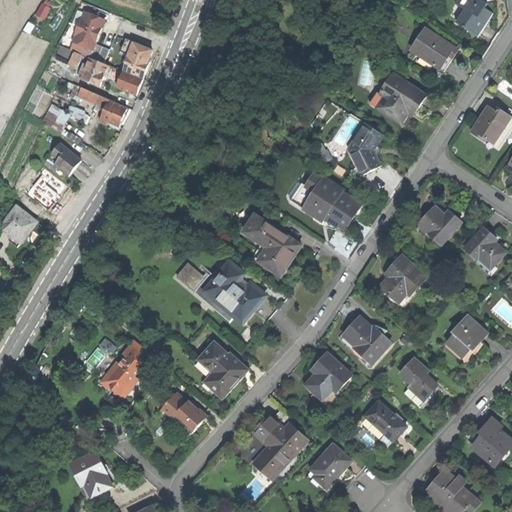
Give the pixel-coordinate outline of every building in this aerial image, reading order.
[(457,24),(478,38),(494,14),(486,9),(489,4),(486,2),(482,0),(459,0),(456,5),(466,11),(457,24)] [(460,49),(428,28),(413,49),(445,71),(453,60),(460,49)] [(124,74),(144,82),(148,73),(151,65),(150,64),(154,54),(128,43),(123,55),(131,58),(124,74)] [(56,62),(69,68),(75,54),(62,49),(56,62)] [(76,71),(83,57),(75,54),(69,68),(76,71)] [(83,82),(102,90),(105,81),(111,69),(92,61),(89,68),(85,66),(81,76),(85,78),(83,82)] [(387,96),(380,107),(404,123),(411,112),(415,115),(422,105),(428,95),(395,73),(382,93),(387,96)] [(109,126),(119,130),(123,122),(128,112),(110,104),(110,103),(83,90),(80,98),(97,106),(98,108),(106,111),(100,125),(107,129),(109,126)] [(54,103),(43,122),(63,133),(73,114),(54,103)] [(495,145),(505,130),(511,118),(499,110),(497,113),(489,108),(482,119),(472,133),(486,142),(487,140),(495,145)] [(367,123),(351,148),(365,174),(383,165),(377,154),(379,153),(380,149),(380,145),(377,144),(384,134),(367,123)] [(505,130),(495,145),(501,149),(511,134),(505,130)] [(48,163),(69,179),(75,172),(82,163),(61,147),(48,163)] [(316,194),(324,181),(315,175),(307,188),(316,194)] [(326,179),(324,181),(342,193),(343,191),(326,179)] [(342,193),(324,181),(316,194),(307,207),(305,211),(315,217),(322,221),(323,219),(327,221),(337,228),(339,225),(346,230),(354,217),(362,206),(342,193)] [(294,198),(307,207),(316,194),(307,188),(305,190),(301,188),(294,198)] [(438,206),(436,209),(445,217),(447,214),(438,206)] [(9,242),(18,250),(24,242),(38,225),(19,209),(7,223),(5,232),(9,235),(9,242)] [(436,209),(422,224),(444,244),(463,223),(456,216),(450,211),(447,214),(445,217),(436,209)] [(303,244),(256,214),(245,231),(269,246),(260,260),(282,275),(294,258),(303,244)] [(467,248),(479,259),(481,261),(492,270),(509,251),(498,242),(493,237),(495,235),(487,227),(467,248)] [(426,277),(403,256),(391,269),(395,272),(389,279),(382,287),(398,301),(407,291),(410,294),(426,277)] [(213,308),(218,302),(217,301),(220,298),(209,289),(214,283),(212,281),(212,279),(207,274),(204,277),(189,264),(177,278),(213,308)] [(214,283),(209,289),(220,298),(217,301),(218,302),(243,324),(256,310),(267,296),(252,285),(251,287),(242,280),(245,275),(233,264),(220,280),(218,278),(214,283)] [(467,363),(476,352),(485,343),(483,341),(490,333),(470,315),(456,331),(459,333),(447,345),(467,363)] [(354,323),(346,333),(366,351),(364,353),(373,361),(392,340),(384,334),(386,332),(376,323),(374,327),(361,316),(354,323)] [(107,338),(102,344),(113,355),(118,349),(107,338)] [(215,340),(199,359),(218,376),(210,386),(224,398),(236,384),(246,373),(243,370),(247,365),(232,352),(230,353),(215,340)] [(116,365),(104,380),(124,396),(131,387),(136,381),(134,379),(138,374),(140,376),(155,357),(135,341),(120,360),(122,361),(117,367),(116,365)] [(317,365),(320,368),(315,374),(307,383),(315,391),(324,399),(338,383),(341,386),(352,374),(328,352),(317,365)] [(411,386),(426,400),(433,392),(440,385),(428,374),(430,371),(416,358),(402,374),(413,384),(411,386)] [(178,393),(164,407),(192,432),(199,425),(206,417),(189,401),(188,401),(178,393)] [(367,415),(394,440),(401,432),(407,425),(380,401),(367,415)] [(264,451),(256,460),(273,476),(308,438),(290,422),(286,427),(270,412),(262,421),(264,424),(256,432),(270,445),(264,451)] [(473,446),(495,464),(511,443),(511,438),(501,428),(503,426),(493,417),(482,430),(484,432),(479,438),(473,446)] [(321,480),(327,486),(341,471),(353,459),(334,442),(312,466),(323,477),(321,480)] [(99,451),(73,463),(80,477),(85,475),(93,495),(110,487),(114,485),(108,472),(109,471),(99,451)] [(436,488),(429,495),(448,511),(451,509),(454,511),(462,511),(466,508),(476,496),(469,490),(468,492),(462,486),(467,480),(461,475),(458,478),(446,468),(439,477),(432,485),(436,488)] [(472,511),(482,501),(476,496),(466,508),(470,511),(472,511)]
